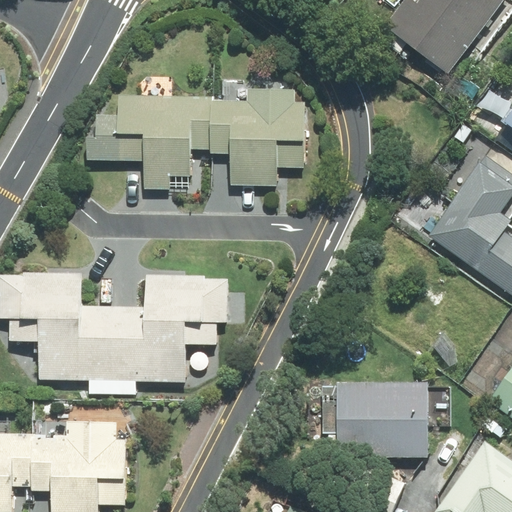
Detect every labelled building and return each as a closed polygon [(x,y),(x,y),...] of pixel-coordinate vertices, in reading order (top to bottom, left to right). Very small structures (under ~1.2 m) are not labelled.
[(408,0),(389,26),(451,74),(508,0),(408,0)] [(298,101),(298,89),(250,88),(250,100),(214,100),(214,149),(213,153),(234,153),(233,185),(279,186),(279,167),(308,167),(309,101),(298,101)] [(193,149),(214,149),(214,100),(214,97),(122,95),(121,116),(100,115),(99,137),(90,137),(90,159),(147,160),(146,189),(172,189),(172,175),(193,175),(193,149)] [(511,110),(503,123),(511,129),(511,110)] [(432,236),(511,293),(511,232),(511,231),(511,230),(511,214),(508,211),(511,206),(511,172),(490,157),(432,236)] [(5,275),(4,319),(17,319),(17,342),(47,342),(47,381),(93,381),(93,395),(142,396),(142,382),(193,383),(193,345),(232,346),(233,278),(150,277),(149,309),(86,308),(86,276),(5,275)] [(511,374),(493,400),(511,413),(511,374)] [(438,382),(329,381),(328,458),(437,460),(438,382)] [(120,445),(121,420),(75,417),(74,433),(43,431),(40,491),(60,492),(58,511),(105,511),(106,506),(133,508),(136,446),(120,445)] [(0,434),(0,511),(19,511),(20,488),(37,488),(38,435),(0,434)] [(511,511),(511,447),(493,435),(440,511),(511,511)] [(325,511),(284,496),(277,511),(325,511)]
